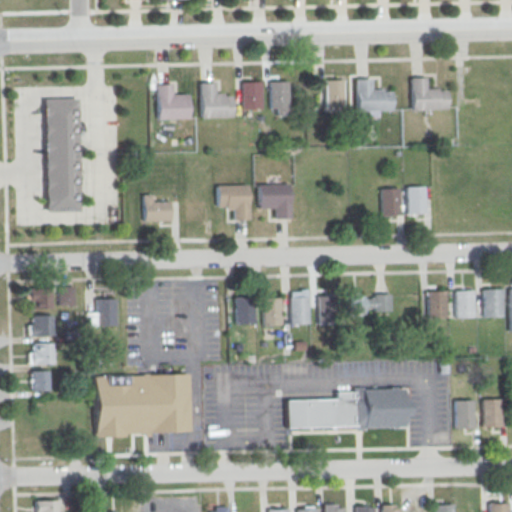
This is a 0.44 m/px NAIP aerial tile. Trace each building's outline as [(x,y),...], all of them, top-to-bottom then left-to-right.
[(409,78),(410,110),(446,108),(445,89),(437,90),(437,88),(425,88),(424,77),(409,78)] [(353,79),(354,111),(390,109),(389,90),(381,90),(381,89),(369,89),(368,78),(353,79)] [(323,79),(324,107),(342,106),(341,79),(323,79)] [(267,81),(268,108),(286,108),(285,80),(267,81)] [(240,81),(241,109),(258,108),(258,81),(240,81)] [(198,83),(199,117),(230,116),(229,94),(221,94),(221,92),(213,93),(213,82),(198,83)] [(154,84),(156,118),(187,117),(186,93),(170,94),(170,83),(154,84)] [(76,98),(43,98),(44,211),(77,210),(76,98)] [(256,184),(288,183),(289,218),(273,218),(273,207),(257,208),(256,184)] [(215,185),(246,184),(247,219),(232,219),(231,208),(223,209),(223,206),(215,206),(215,185)] [(405,186),(406,213),(424,213),(423,186),(405,186)] [(380,189),(380,216),(398,215),(397,188),(380,189)] [(141,193),(142,220),(169,220),(169,201),(151,201),(150,193),(141,193)] [(56,286),(56,304),(73,304),(73,286),(56,286)] [(481,289),(482,316),(499,315),(499,288),(481,289)] [(49,309),(49,289),(26,289),(26,309),(49,309)] [(426,291),(427,318),(445,318),(444,290),(426,291)] [(453,290),(454,317),(472,317),(471,290),(453,290)] [(389,313),(389,293),(345,293),(345,313),(389,313)] [(317,296),(317,323),(335,322),(334,295),(317,296)] [(233,296),(234,323),(252,323),(251,296),(233,296)] [(289,297),(290,324),(307,323),(306,296),(289,297)] [(90,325),(113,325),(113,297),(90,297),(90,325)] [(261,297),(261,325),(279,324),(278,297),(261,297)] [(51,315),(26,315),(26,335),(51,335),(51,315)] [(27,342),(27,363),(51,363),(51,342),(27,342)] [(47,369),(30,369),(30,390),(47,390),(47,369)] [(91,376),(93,437),(124,436),(123,432),(188,430),(186,373),(91,376)] [(333,398),(283,399),(284,428),(406,426),(405,387),(333,389),(333,398)] [(480,399),(481,427),(499,426),(498,399),(480,399)] [(453,400),(454,428),(472,427),(471,400),(453,400)] [(33,511),(33,500),(56,499),(56,511),(33,511)] [(488,503),(488,511),(505,511),(505,503),(488,503)]
